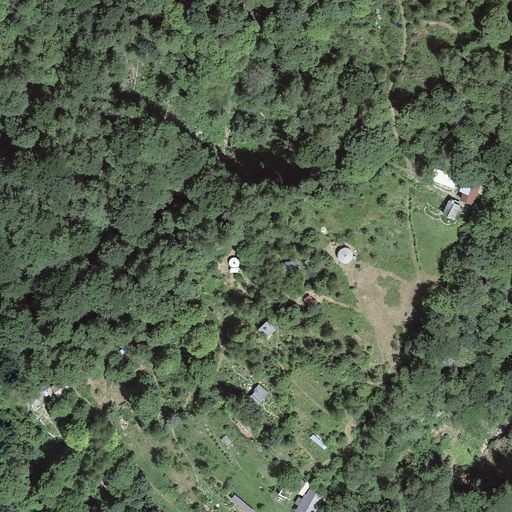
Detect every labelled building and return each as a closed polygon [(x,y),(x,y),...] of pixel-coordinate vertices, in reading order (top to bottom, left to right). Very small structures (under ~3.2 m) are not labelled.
[(258,14),(248,15),(250,29),(260,28),(258,14)] [(458,177),(433,168),(429,180),(453,189),(458,177)] [(462,193),(459,200),(472,206),(480,187),(463,180),(458,192),(462,193)] [(454,220),(460,205),(448,200),(442,215),(454,220)] [(342,263),(344,264),(347,263),(349,262),(351,261),(352,258),(353,256),(353,253),(351,251),(350,249),(348,248),(345,248),(343,248),(340,249),(338,251),(337,254),(337,257),(338,259),(339,261),(342,263)] [(232,269),(234,269),(236,268),(238,267),(239,266),(239,264),(239,263),(239,261),(238,260),(236,259),(235,258),(233,258),(231,259),(230,260),(229,261),(228,263),(229,265),(229,267),(231,268),(232,269)] [(276,328),(268,320),(258,329),(267,338),(276,328)] [(70,390),(64,379),(46,389),(52,400),(70,390)] [(265,396),(255,388),(249,397),(259,404),(265,396)] [(325,443),(314,433),(310,437),(321,447),(325,443)] [(231,442),(225,436),(222,439),(228,445),(231,442)] [(301,496),(311,485),(302,478),(293,489),(301,496)] [(312,511),(322,495),(309,488),(306,495),(304,494),(301,499),(298,497),(294,504),(298,506),(294,511),(312,511)] [(255,511),(235,495),(231,500),(245,511),(255,511)]
